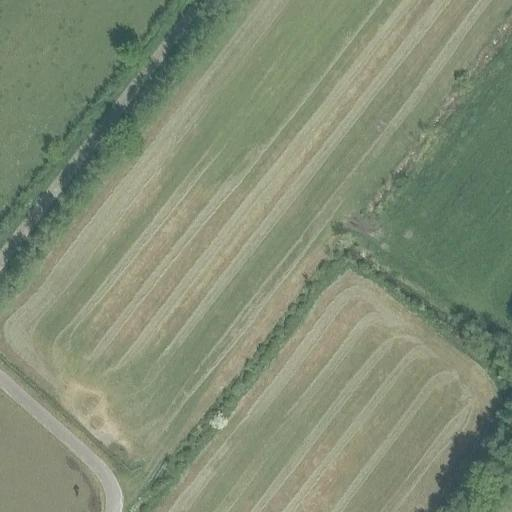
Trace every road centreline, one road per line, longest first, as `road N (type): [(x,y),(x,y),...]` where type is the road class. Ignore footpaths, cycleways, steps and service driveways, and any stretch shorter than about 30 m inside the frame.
road 1 (unclassified): [(0,264),(205,0)]
road 2 (unknown): [(0,363),(99,448),(111,485),(106,511)]
